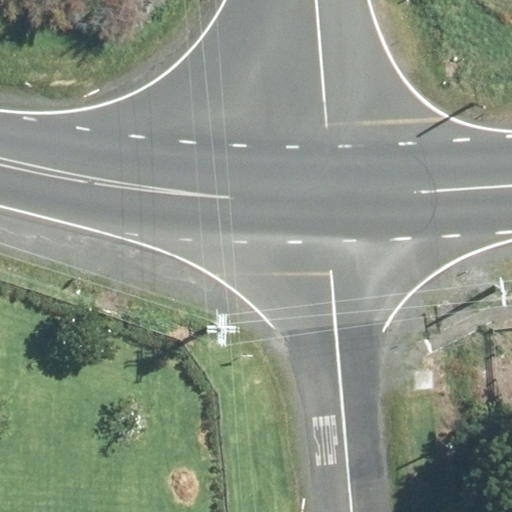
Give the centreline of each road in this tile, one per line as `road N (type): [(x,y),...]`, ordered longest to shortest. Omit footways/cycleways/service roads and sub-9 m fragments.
road 1 (tertiary): [(0,163),(125,188),(333,200)]
road 2 (unclassified): [(333,200),(353,511)]
road 3 (unclassified): [(333,200),(321,0)]
road 4 (tertiary): [(333,200),(511,184)]
